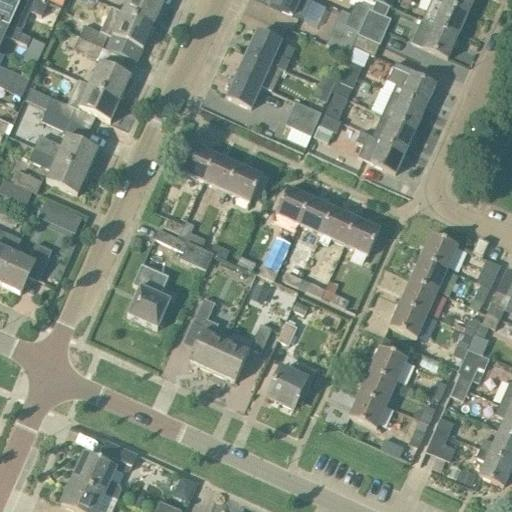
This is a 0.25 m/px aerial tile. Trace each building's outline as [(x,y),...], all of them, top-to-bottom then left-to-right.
[(0,0),(0,26),(21,36),(30,16),(41,21),(49,4),(40,0),(0,0)] [(43,0),(62,8),(65,0),(43,0)] [(126,0),(120,15),(151,29),(162,5),(150,0),(126,0)] [(311,0),(312,0),(270,0),(267,6),(292,17),(300,0),(311,0)] [(371,13),(376,2),(371,0),(350,0),(349,3),(355,6),(350,17),(363,23),(369,12),(371,13)] [(443,0),(441,5),(467,17),(474,0),(443,0)] [(358,37),(379,47),(390,21),(385,19),(390,8),(376,2),(371,13),(369,12),(363,23),(357,37),(358,37)] [(457,38),(467,17),(441,5),(436,16),(428,13),(424,23),(457,38)] [(151,29),(120,15),(111,11),(105,23),(114,28),(110,37),(111,38),(105,51),(137,66),(143,53),(141,52),(151,29)] [(363,23),(350,17),(341,13),(325,49),(348,59),(352,49),(358,37),(357,37),(363,23)] [(446,62),(457,38),(424,23),(413,46),(421,50),(446,62)] [(16,45),(21,36),(0,26),(0,46),(3,39),(16,45)] [(78,40),(102,51),(107,38),(84,28),(79,39),(78,40)] [(270,67),(281,72),(285,74),(289,63),(275,56),(280,45),(255,33),(245,56),(270,67)] [(78,40),(79,39),(72,37),(72,36),(66,34),(62,44),(67,47),(96,62),(102,51),(78,40)] [(374,59),(379,47),(358,37),(352,49),(374,59)] [(24,64),(35,69),(45,47),(34,42),(24,64)] [(271,94),(281,72),(270,67),(245,56),(235,78),(260,89),(271,94)] [(386,79),(388,68),(367,64),(365,74),(386,79)] [(87,88),(119,102),(129,79),(97,65),(93,75),(88,73),(82,85),(87,87),(87,88)] [(391,97),(424,112),(435,88),(412,78),(414,74),(394,65),(386,83),(395,88),(391,97)] [(357,81),(361,72),(349,66),(344,76),(357,81)] [(0,68),(0,80),(25,91),(29,82),(0,68)] [(317,89),(331,95),(336,84),(334,83),(336,77),(328,73),(326,79),(322,78),(317,89)] [(352,91),(357,81),(344,76),(343,75),(339,85),(352,91)] [(250,111),(260,89),(235,78),(225,100),(250,111)] [(0,90),(21,100),(25,91),(0,80),(0,90)] [(109,125),(119,102),(87,88),(77,111),(109,125)] [(326,105),(331,95),(317,89),(313,99),(326,105)] [(337,124),(347,102),(334,96),(324,118),(337,124)] [(415,132),(424,112),(391,97),(382,117),(415,132)] [(69,124),(69,123),(75,111),(51,101),(45,113),(48,114),(69,124)] [(311,139),(321,116),(295,105),(285,127),(311,139)] [(69,124),(48,114),(42,127),(63,137),(69,124)] [(405,154),(415,132),(382,117),(371,140),(379,143),(405,154)] [(0,134),(4,136),(9,126),(0,121),(0,134)] [(327,146),(332,135),(319,129),(314,140),(327,146)] [(86,175),(96,152),(64,138),(60,148),(40,139),(34,152),(86,175)] [(395,177),(405,154),(379,143),(369,165),(395,177)] [(203,185),(216,157),(192,146),(179,174),(203,185)] [(76,197),(86,175),(34,152),(28,164),(49,173),(44,183),(76,197)] [(225,195),(238,167),(216,157),(203,185),(225,195)] [(238,167),(225,195),(249,206),(262,177),(238,167)] [(42,184),(18,174),(17,176),(13,174),(9,184),(13,186),(37,197),(42,184)] [(298,228),(311,200),(287,189),(275,217),(298,228)] [(298,228),(320,238),(333,210),(311,200),(298,228)] [(78,233),(82,215),(41,205),(37,223),(78,233)] [(343,249),(356,221),(333,210),(320,238),(318,244),(319,245),(327,249),(330,243),(343,249)] [(184,229),(169,221),(164,230),(180,237),(184,229)] [(356,221),(343,249),(366,259),(379,232),(356,221)] [(180,238),(178,241),(198,250),(201,252),(205,242),(190,236),(193,228),(187,225),(185,229),(184,229),(180,238)] [(0,285),(13,256),(2,251),(9,235),(0,231),(0,285)] [(198,250),(178,241),(157,232),(153,241),(176,252),(173,259),(191,267),(198,250)] [(420,260),(447,273),(458,249),(430,237),(420,260)] [(482,260),(488,246),(479,241),(472,256),(482,260)] [(13,256),(0,285),(0,287),(19,296),(27,279),(36,283),(50,252),(34,245),(26,262),(13,256)] [(214,247),(210,256),(213,257),(224,262),(228,253),(214,247)] [(210,256),(201,252),(198,250),(191,267),(205,274),(213,257),(210,256)] [(437,295),(447,273),(420,260),(409,283),(437,295)] [(480,288),(489,292),(500,268),(486,262),(475,286),(480,288)] [(281,283),(285,274),(279,271),(277,275),(262,268),(257,278),(280,289),(282,284),(281,283)] [(157,332),(170,303),(160,299),(168,281),(141,269),(133,287),(139,290),(126,318),(157,332)] [(323,302),(331,285),(326,282),(329,276),(316,271),(313,277),(310,275),(302,293),(323,302)] [(511,273),(506,272),(496,294),(511,300),(511,273)] [(302,293),(310,275),(305,273),(301,282),(285,274),(281,283),(282,284),(302,293)] [(426,318),(437,295),(409,283),(399,306),(426,318)] [(331,285),(323,302),(344,312),(348,304),(334,297),(338,288),(331,285)] [(483,307),(489,292),(480,288),(473,303),(483,307)] [(252,303),(263,308),(269,294),(258,289),(252,303)] [(191,330),(201,334),(213,306),(204,302),(191,330)] [(304,318),(308,309),(297,304),(293,313),(304,318)] [(486,316),(499,322),(504,311),(491,305),(486,316)] [(416,341),(426,318),(399,306),(388,329),(416,341)] [(487,319),(482,331),(493,336),(498,324),(487,319)] [(474,340),(480,326),(479,325),(470,321),(464,336),(474,340)] [(288,349),(297,330),(286,325),(277,343),(288,349)] [(260,356),(271,332),(261,327),(250,351),(260,356)] [(211,376),(225,345),(201,334),(187,365),(211,376)] [(462,363),(469,348),(459,344),(453,359),(462,363)] [(225,345),(211,376),(234,386),(248,355),(225,345)] [(369,373),(396,386),(407,362),(379,349),(369,373)] [(454,388),(468,394),(478,371),(484,373),(489,362),(467,353),(458,374),(457,377),(459,378),(454,388)] [(310,386),(315,374),(302,368),(297,379),(279,371),(266,400),(293,412),(305,384),(310,386)] [(386,409),(396,386),(369,373),(358,396),(386,409)] [(439,403),(446,387),(437,383),(430,399),(439,403)] [(499,408),(511,414),(511,386),(509,385),(499,408)] [(463,404),(468,394),(454,388),(450,399),(463,404)] [(375,432),(386,409),(358,396),(348,420),(375,432)] [(419,423),(428,428),(435,412),(426,408),(419,423)] [(511,440),(511,414),(499,408),(494,419),(503,423),(499,434),(511,440)] [(435,433),(448,439),(453,427),(440,421),(435,433)] [(428,428),(419,423),(419,424),(418,423),(415,431),(408,447),(418,451),(425,436),(424,435),(428,428)] [(444,448),(448,439),(435,433),(425,456),(449,465),(455,452),(444,448)] [(511,466),(511,440),(499,434),(493,447),(483,443),(479,452),(511,466)] [(104,496),(104,497),(117,503),(121,493),(119,488),(110,484),(115,472),(124,476),(130,475),(137,459),(106,445),(98,463),(84,457),(73,482),(104,496)] [(503,490),(511,468),(511,466),(479,452),(475,462),(485,466),(479,479),(503,490)] [(69,511),(97,511),(104,497),(104,496),(73,482),(61,508),(69,511)]
